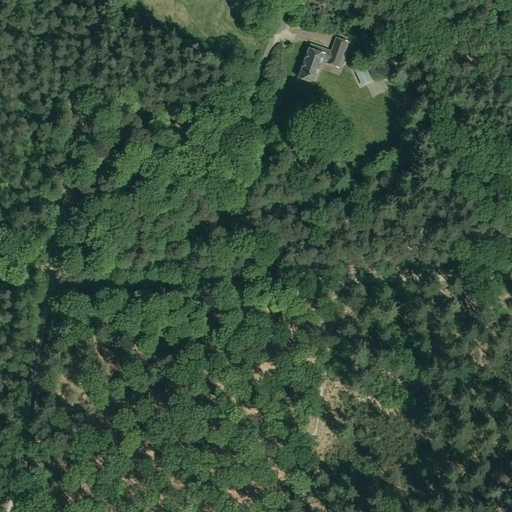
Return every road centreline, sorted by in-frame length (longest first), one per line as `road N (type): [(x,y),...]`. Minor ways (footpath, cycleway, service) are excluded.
road 1 (track): [(92,281),(125,247),(154,196),(205,161),(237,125),(274,36),(309,37)]
road 2 (track): [(49,286),(338,279)]
road 3 (track): [(99,0),(51,274)]
road 4 (track): [(46,304),(9,511)]
road 5 (track): [(338,279),(511,275)]
